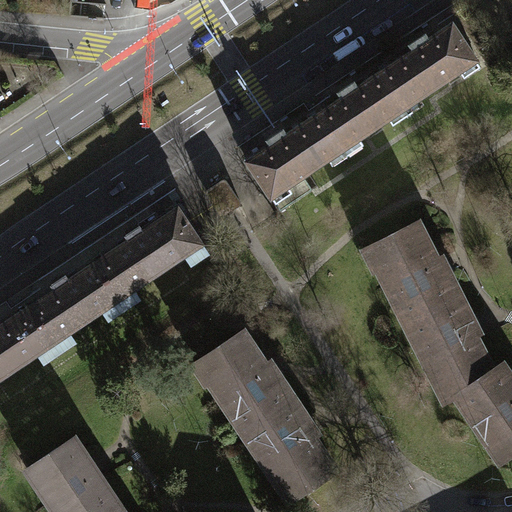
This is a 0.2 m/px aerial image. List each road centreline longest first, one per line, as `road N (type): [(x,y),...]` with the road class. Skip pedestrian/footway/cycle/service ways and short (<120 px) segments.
road 1 (primary): [(0,259),(380,0)]
road 2 (motorway): [(0,244),(378,0)]
road 3 (motorway): [(260,0),(0,173)]
road 4 (primary): [(157,52),(0,162)]
road 5 (residential): [(157,52),(0,36)]
